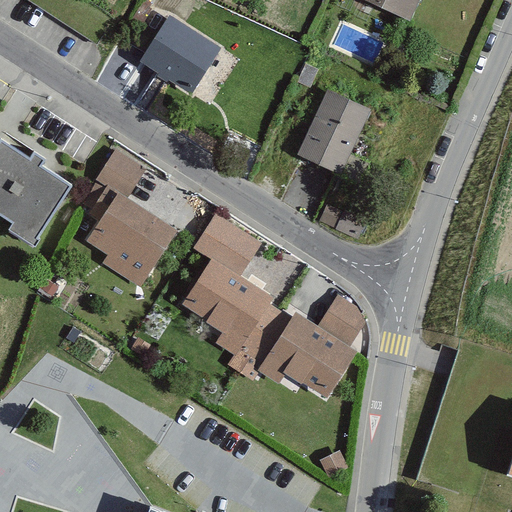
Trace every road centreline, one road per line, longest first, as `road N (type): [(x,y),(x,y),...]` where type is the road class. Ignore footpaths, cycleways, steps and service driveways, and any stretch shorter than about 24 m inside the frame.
road 1 (residential): [(406,298),(0,34)]
road 2 (residential): [(511,23),(454,155),(406,298)]
road 3 (residential): [(406,298),(378,511)]
